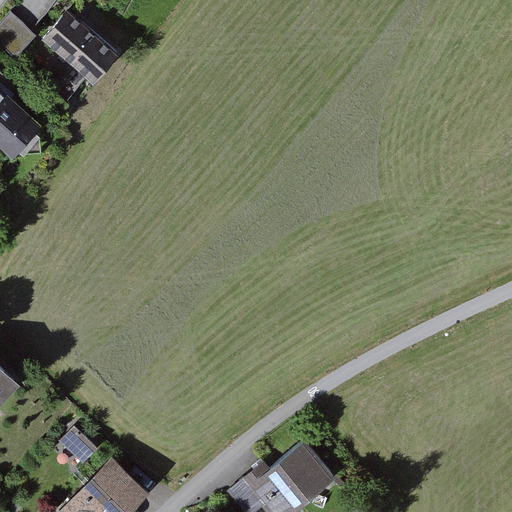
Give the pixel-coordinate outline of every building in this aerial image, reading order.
[(119,52),(73,11),(46,40),(92,82),(119,52)] [(36,35),(11,14),(0,27),(0,51),(12,62),(36,35)] [(33,123),(0,95),(0,151),(6,156),(33,123)] [(0,400),(17,383),(0,367),(0,400)] [(103,443),(79,418),(61,435),(85,460),(103,443)] [(267,467),(262,460),(225,487),(243,511),(250,511),(260,505),(264,511),(284,511),(331,478),(303,440),(267,467)] [(139,484),(107,455),(52,511),(113,511),(139,484)]
